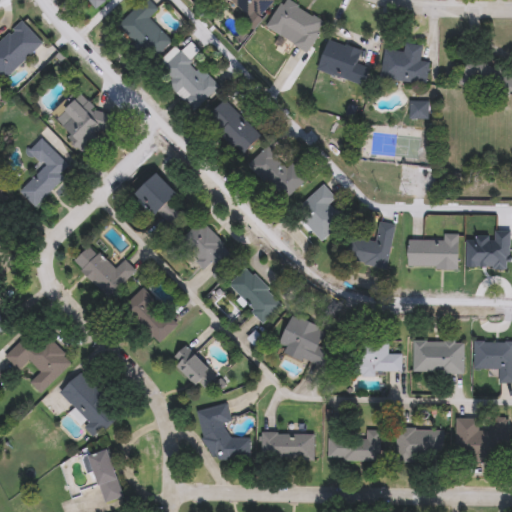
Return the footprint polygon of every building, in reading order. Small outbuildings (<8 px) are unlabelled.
[(104,0),(95,8),(88,0),(104,0)] [(171,41),(151,60),(117,25),(142,0),(149,0),(159,10),(149,19),(171,41)] [(273,0),(253,20),(232,0),(273,0)] [(286,0),(324,21),(307,53),(292,44),(296,37),(284,31),(282,35),(267,27),(281,0),(286,0)] [(0,76),(0,39),(22,21),(42,44),(2,79),(0,76)] [(317,71),(327,40),(361,50),(357,64),(367,67),(362,84),(317,71)] [(426,84),(381,80),(384,50),(403,52),(404,43),(422,45),(420,61),(428,62),(426,84)] [(218,86),(195,109),(157,72),(179,49),(218,86)] [(460,81),(470,56),(511,73),(511,88),(507,101),(460,81)] [(114,126),(83,152),(55,117),(77,99),(91,116),(100,109),(114,126)] [(205,119),(224,101),(260,137),(241,155),(205,119)] [(20,192),(44,167),(28,152),(41,139),(72,168),(35,207),(20,192)] [(247,165),(269,143),(304,180),(282,201),(247,165)] [(185,210),(168,227),(136,194),(156,173),(179,196),(175,200),(185,210)] [(321,242),(293,212),(323,184),(335,198),(329,204),(344,220),(321,242)] [(205,271),(178,243),(200,221),(238,260),(221,277),(211,266),(205,271)] [(346,261),(350,238),(375,243),(379,223),(395,226),(387,269),(346,261)] [(458,234),(457,269),(408,268),(408,240),(442,241),(442,234),(458,234)] [(115,270),(124,260),(135,270),(109,296),(74,262),(90,246),(115,270)] [(263,323),(227,284),(246,267),(282,305),(263,323)] [(158,344),(123,307),(142,288),(177,325),(158,344)] [(0,313),(0,336),(8,333),(0,313)] [(323,368),(285,353),(288,347),(280,343),(291,315),(325,329),(318,347),(330,352),(323,368)] [(5,356),(35,325),(73,362),(41,394),(29,383),(40,372),(29,361),(19,371),(5,356)] [(463,373),(413,374),(412,341),(463,341),(463,373)] [(511,383),(499,383),(499,370),(473,369),(474,341),(511,341),(511,383)] [(356,374),(355,342),(400,342),(401,374),(356,374)] [(171,361),(186,346),(217,377),(202,393),(171,361)] [(60,393),(80,373),(120,414),(94,439),(83,427),(88,423),(60,393)] [(210,464),(199,410),(227,405),(230,424),(226,425),(229,441),(247,437),(251,456),(210,464)] [(455,418),(499,421),(496,466),(452,463),(455,418)] [(439,463),(396,462),(396,428),(439,429),(439,463)] [(380,430),(380,461),(328,461),(328,438),(365,438),(365,430),(380,430)] [(314,434),(314,460),(262,460),(262,434),(314,434)] [(89,456),(108,450),(122,497),(104,503),(89,456)]
